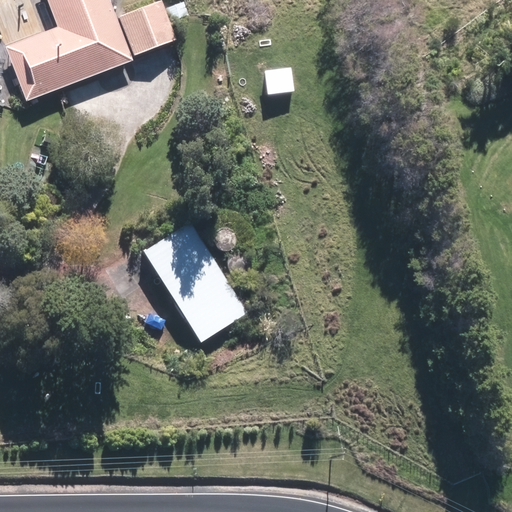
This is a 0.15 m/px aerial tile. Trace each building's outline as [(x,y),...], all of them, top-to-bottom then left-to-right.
[(22,100),(130,60),(109,5),(107,0),(42,0),(53,26),(2,45),(22,100)] [(174,39),(158,0),(155,0),(116,15),(131,55),(174,39)] [(181,0),(163,7),(168,21),(188,14),(182,0),(181,0)] [(137,250),(196,342),(245,311),(187,219),(137,250)] [(342,309),(324,310),(325,336),(343,335),(342,309)]
